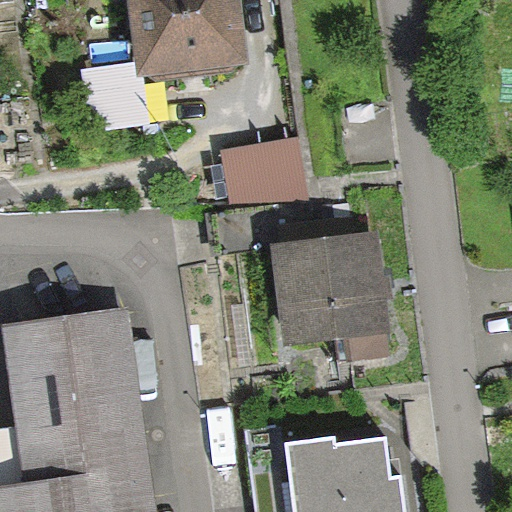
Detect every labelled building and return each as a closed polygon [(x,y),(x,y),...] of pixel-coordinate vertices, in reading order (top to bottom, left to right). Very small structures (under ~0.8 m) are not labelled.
[(128,0),(137,69),(140,88),(239,75),(228,0),(128,0)] [(145,128),(140,88),(137,69),(82,77),(89,135),(145,128)] [(288,143),(221,157),(232,204),(298,189),(288,143)] [(371,245),(277,257),(289,352),(383,340),(371,245)] [(0,511),(145,511),(122,322),(18,335),(39,497),(0,502),(0,511)] [(390,461),(386,423),(278,434),(285,511),(403,511),(405,511),(400,460),(390,461)]
